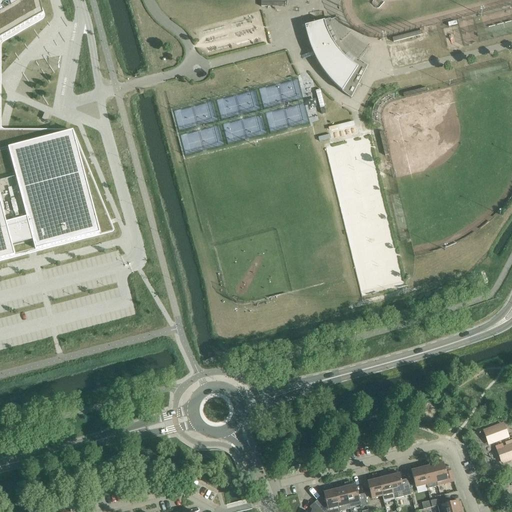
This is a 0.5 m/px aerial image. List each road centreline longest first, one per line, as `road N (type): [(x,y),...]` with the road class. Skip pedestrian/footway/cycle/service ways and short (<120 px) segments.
road 1 (residential): [(475,511),(444,445),(264,486)]
road 2 (secondary): [(494,326),(280,393)]
road 3 (secondary): [(0,466),(134,432)]
road 4 (residential): [(103,511),(177,492),(218,511)]
